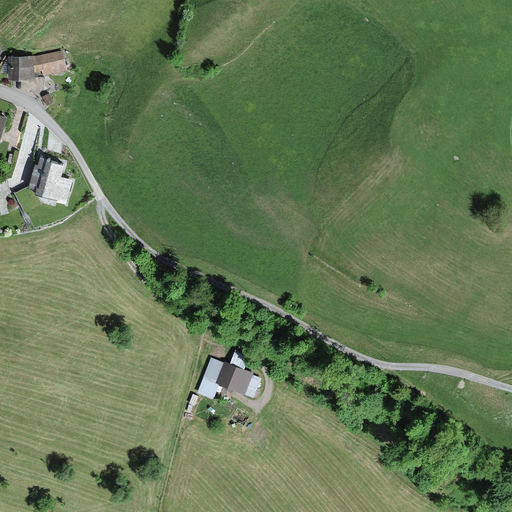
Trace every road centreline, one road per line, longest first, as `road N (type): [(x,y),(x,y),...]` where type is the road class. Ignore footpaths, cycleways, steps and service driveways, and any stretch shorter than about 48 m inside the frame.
road 1 (track): [(25,101),(74,149),(104,204),(149,251),(380,364),(454,371),(511,389)]
road 2 (track): [(104,204),(103,221),(138,273),(265,368),(269,381),(257,406)]
